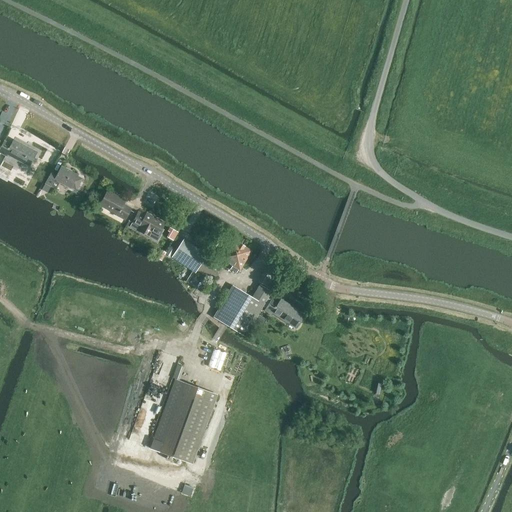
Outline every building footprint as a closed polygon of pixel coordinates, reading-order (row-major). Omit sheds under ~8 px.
[(37,153),(14,141),(14,140),(11,144),(5,141),(0,149),(0,153),(6,156),(5,156),(6,154),(29,166),(37,153)] [(77,176),(77,175),(61,166),(56,175),(51,172),(41,190),(47,193),(51,186),(55,189),(59,182),(70,188),(71,187),(76,191),(82,179),(77,176)] [(125,220),(125,219),(131,208),(123,204),(125,201),(107,191),(100,205),(117,214),(117,215),(125,220)] [(133,223),(131,226),(155,239),(157,236),(164,223),(156,218),(147,213),(145,216),(138,212),(133,223)] [(219,258),(239,271),(251,251),(231,238),(219,258)] [(184,240),(172,257),(196,273),(207,255),(184,240)] [(279,274),(267,267),(259,281),(271,288),(279,274)] [(244,336),(271,291),(260,285),(252,297),(233,286),(214,318),(244,336)] [(278,304),(272,300),(265,311),(271,315),(273,313),(296,328),(304,315),(281,300),(278,304)] [(226,354),(214,349),(208,366),(220,370),(226,354)] [(217,396),(177,381),(152,449),(192,464),(217,396)]
